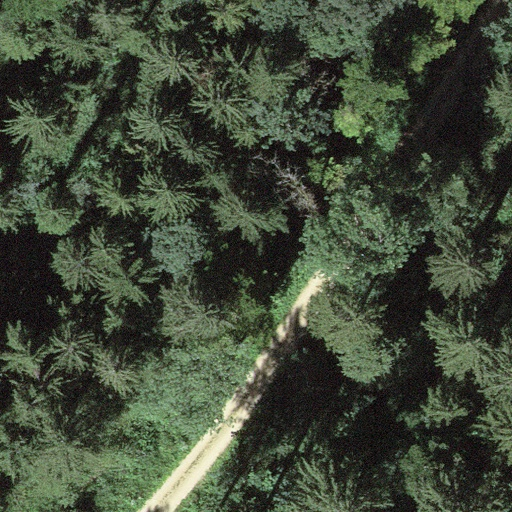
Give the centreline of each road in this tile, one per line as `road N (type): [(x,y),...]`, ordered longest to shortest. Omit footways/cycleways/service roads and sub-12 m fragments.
road 1 (track): [(509,0),(330,283),(157,511)]
road 2 (track): [(0,141),(76,0)]
